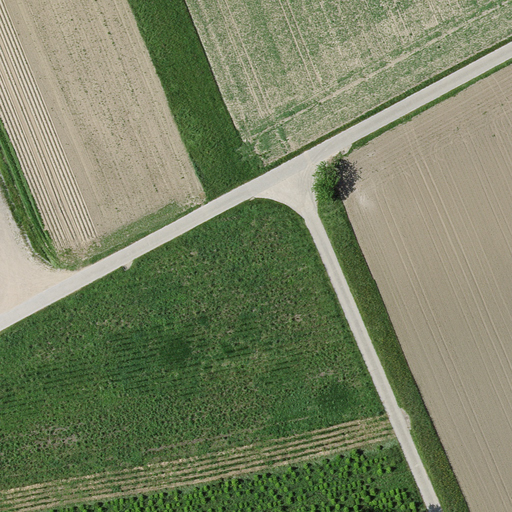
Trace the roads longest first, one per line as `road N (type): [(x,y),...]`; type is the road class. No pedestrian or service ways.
road 1 (track): [(0,321),(511,47)]
road 2 (track): [(435,511),(289,167)]
